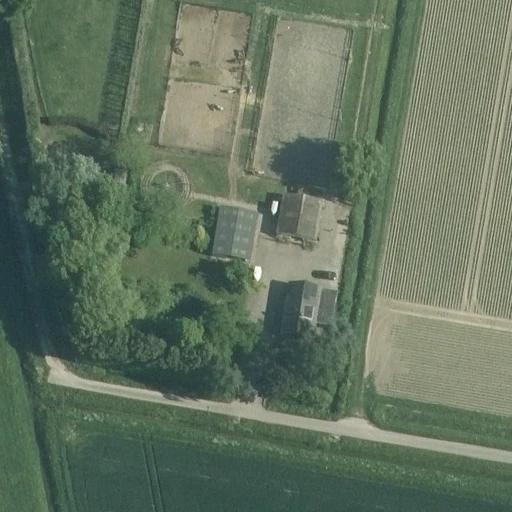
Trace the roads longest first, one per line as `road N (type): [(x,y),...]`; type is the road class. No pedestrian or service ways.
road 1 (residential): [(51,379),(511,459)]
road 2 (track): [(353,432),(357,364),(418,0)]
road 3 (track): [(51,379),(0,130)]
